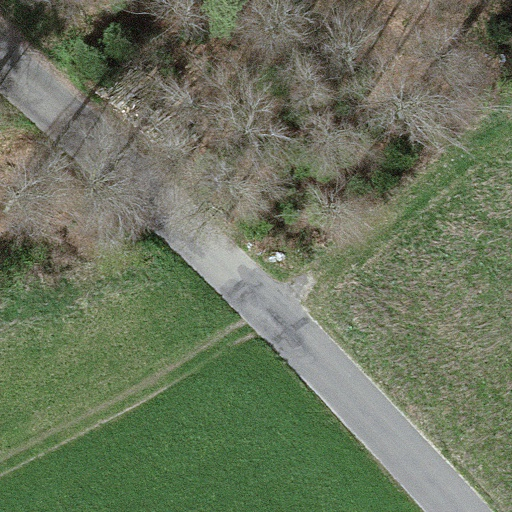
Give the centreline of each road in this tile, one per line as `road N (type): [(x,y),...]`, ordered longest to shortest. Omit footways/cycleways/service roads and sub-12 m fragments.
road 1 (unclassified): [(458,511),(341,389),(0,67)]
road 2 (track): [(238,293),(0,426)]
